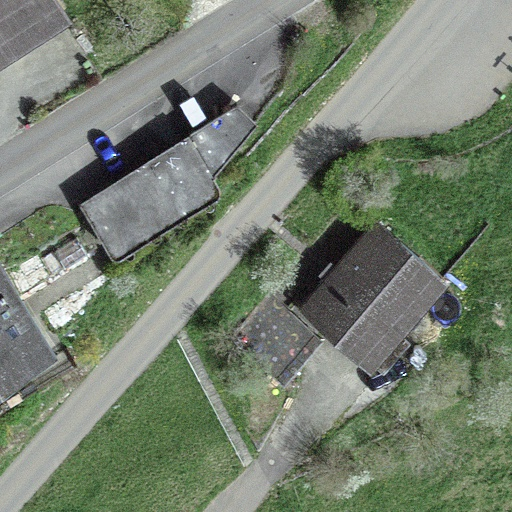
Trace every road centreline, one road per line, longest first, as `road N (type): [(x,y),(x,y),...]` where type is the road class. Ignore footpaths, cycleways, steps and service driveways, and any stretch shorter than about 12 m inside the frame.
road 1 (unclassified): [(445,0),(0,497)]
road 2 (residential): [(0,179),(289,0)]
